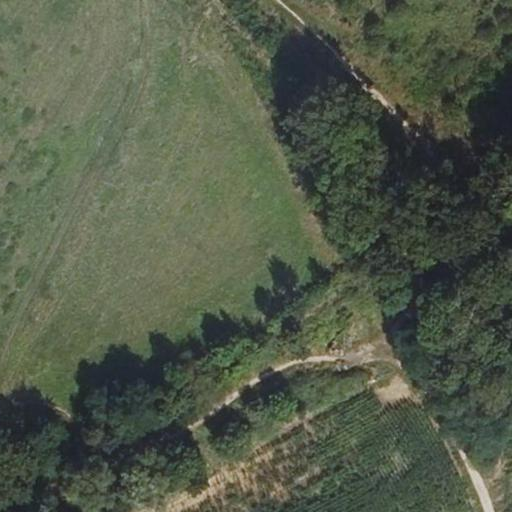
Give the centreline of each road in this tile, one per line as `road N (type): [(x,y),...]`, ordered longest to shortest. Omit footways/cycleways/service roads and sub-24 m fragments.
road 1 (track): [(129,451),(204,417),(286,364),(397,343)]
road 2 (track): [(488,511),(452,428),(397,343)]
